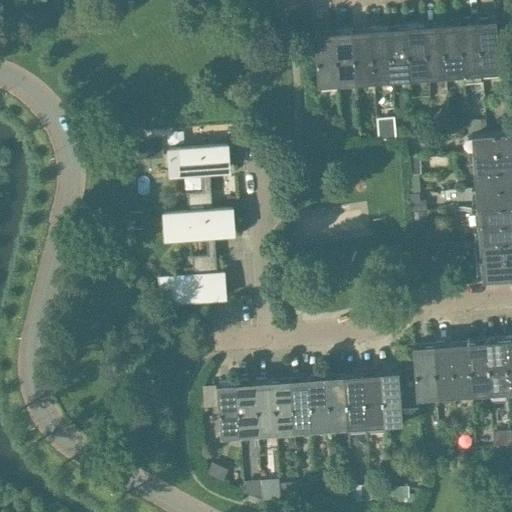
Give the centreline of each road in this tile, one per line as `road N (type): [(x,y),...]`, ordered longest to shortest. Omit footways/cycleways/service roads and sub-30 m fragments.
road 1 (tertiary): [(196,511),(65,437),(38,401),(30,355),(70,192),(70,159),(45,104),(0,72)]
road 2 (residential): [(511,294),(413,300),(370,329),(268,338)]
road 3 (residential): [(268,338),(258,165)]
